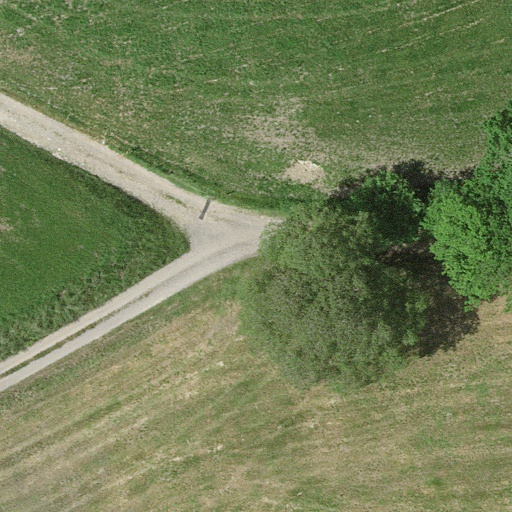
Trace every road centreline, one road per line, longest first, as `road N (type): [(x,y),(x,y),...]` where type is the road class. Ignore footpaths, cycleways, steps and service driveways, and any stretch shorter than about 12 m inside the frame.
road 1 (track): [(0,100),(160,190),(224,242),(511,235)]
road 2 (track): [(224,242),(0,362)]
